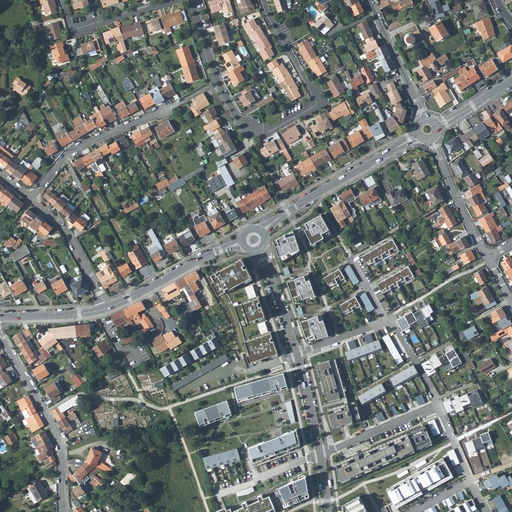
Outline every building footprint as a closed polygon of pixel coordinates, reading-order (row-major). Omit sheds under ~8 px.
[(38,0),(39,2),(41,2),(45,14),(55,11),(54,7),(55,6),(52,0),(38,0)] [(84,6),(87,5),(89,5),(87,0),(76,0),(77,2),(72,3),(74,9),(79,7),(79,9),(84,7),(84,6)] [(232,8),(229,0),(211,0),(208,1),(211,12),(219,10),(221,14),(230,11),(229,10),(232,8)] [(252,3),(250,4),(249,0),(238,0),(239,3),(237,4),(238,9),(241,8),(243,12),(254,8),(252,3)] [(286,9),(283,0),(272,0),(277,12),(286,9)] [(388,0),(384,0),(380,1),(382,8),(390,5),(392,9),(393,11),(394,10),(394,11),(413,4),(412,0),(393,0),(394,1),(389,2),(388,0)] [(489,13),(483,0),(481,0),(470,5),(471,8),(474,7),(478,18),(489,13)] [(351,17),(363,12),(359,2),(346,7),(346,8),(351,17)] [(322,12),(325,9),(320,5),(319,3),(316,6),(322,12)] [(161,15),(161,16),(165,28),(170,27),(169,25),(183,21),(179,10),(165,14),(165,13),(161,15)] [(331,21),(325,14),(314,24),(320,31),(326,26),(330,29),(334,25),(331,21)] [(161,16),(153,18),(154,19),(146,22),(149,31),(160,27),(162,31),(165,29),(165,28),(161,16)] [(495,35),(493,30),(494,29),(489,17),(475,23),(478,32),(480,33),(483,40),(495,35)] [(248,34),(250,33),(255,42),(265,37),(259,27),(258,28),(256,25),(253,19),(242,25),(248,34)] [(358,25),(361,33),(358,34),(362,42),(374,36),(366,20),(358,25)] [(60,29),(57,21),(46,24),(51,39),(62,36),(59,29),(60,29)] [(139,22),(130,25),(129,24),(123,26),(119,28),(123,39),(126,37),(133,34),(133,36),(143,33),(139,22)] [(443,28),(440,22),(429,28),(437,41),(448,35),(444,27),(443,28)] [(217,40),(219,44),(230,41),(224,23),(213,26),(217,38),(217,40)] [(106,43),(110,42),(115,40),(114,39),(116,38),(118,43),(117,43),(117,44),(116,46),(117,49),(119,50),(120,51),(126,49),(123,39),(119,28),(118,26),(110,28),(111,29),(106,31),(102,32),(106,43)] [(412,35),(411,35),(410,35),(409,35),(408,35),(407,36),(406,36),(405,37),(405,38),(405,39),(404,40),(404,41),(404,42),(405,42),(405,43),(406,44),(406,45),(407,45),(408,46),(409,46),(410,46),(411,46),(412,45),(413,45),(413,44),(414,44),(415,43),(415,42),(415,41),(422,37),(419,32),(412,35)] [(270,48),(268,45),(269,44),(265,37),(255,42),(259,50),(257,51),(263,60),(273,54),(270,48)] [(376,43),(367,47),(369,52),(384,45),(381,37),(375,41),(376,43)] [(99,48),(96,38),(92,39),(92,40),(85,42),(79,43),(81,47),(76,49),(76,55),(83,53),(89,51),(95,49),(95,50),(100,49),(99,48)] [(316,57),(306,39),(296,45),(300,52),(299,53),(306,63),(307,62),(316,57)] [(49,45),(51,49),(52,49),(55,59),(56,58),(57,63),(69,59),(67,53),(65,53),(62,45),(64,45),(62,41),(49,45)] [(380,60),(389,56),(384,45),(369,52),(359,56),(361,60),(366,58),(367,60),(377,55),(378,58),(377,59),(378,61),(380,60)] [(511,46),(511,45),(503,50),(497,53),(503,63),(508,59),(511,57),(511,46)] [(144,48),(148,55),(153,52),(150,46),(148,47),(144,48)] [(188,46),(176,49),(182,67),(194,60),(193,57),(192,58),(188,46)] [(241,66),(231,49),(221,55),(226,62),(224,63),(229,72),(241,66)] [(432,53),(419,60),(423,67),(436,59),(432,53)] [(423,67),(417,70),(424,81),(431,77),(427,69),(431,67),(433,70),(449,60),(445,54),(436,59),(423,67)] [(307,62),(310,67),(311,66),(316,76),(326,71),(318,56),(316,57),(307,62)] [(380,60),(385,72),(395,67),(389,56),(380,60)] [(498,69),(491,59),(479,68),(485,77),(498,69)] [(194,66),(196,66),(194,60),(182,67),(187,82),(198,78),(194,66)] [(287,74),(281,63),(278,65),(275,60),(267,64),(270,69),(271,68),(280,83),(290,77),(288,73),(287,74)] [(92,70),(103,64),(101,61),(89,65),(92,70)] [(229,77),(230,76),(233,80),(231,81),(234,85),(244,79),(240,71),(244,68),(242,65),(241,66),(229,72),(227,73),(229,77)] [(369,82),(374,80),(367,66),(360,69),(368,87),(371,86),(369,82)] [(451,72),(453,76),(461,71),(459,67),(451,72)] [(69,78),(73,76),(72,74),(77,71),(75,68),(65,70),(67,74),(69,78)] [(480,78),(474,68),(464,74),(470,84),(480,78)] [(59,79),(67,74),(65,70),(59,72),(56,73),(58,76),(59,79)] [(355,87),(364,83),(361,76),(351,80),(347,71),(345,72),(350,84),(352,88),(355,87)] [(461,90),(470,84),(464,74),(462,71),(453,77),(461,90)] [(443,82),(453,76),(451,72),(441,77),(443,82)] [(16,85),(14,88),(13,89),(24,96),(30,86),(26,83),(20,79),(20,78),(17,76),(12,83),(16,85)] [(161,77),(159,78),(154,81),(157,86),(158,87),(161,85),(160,84),(164,83),(161,77)] [(329,87),(328,88),(334,98),(345,92),(336,77),(326,82),(329,87)] [(169,80),(164,83),(160,84),(161,85),(158,87),(159,90),(171,83),(169,80)] [(295,84),(293,81),(282,87),(290,101),(300,96),(293,85),(295,84)] [(396,89),(392,82),(385,86),(389,93),(387,94),(392,105),(393,105),(399,102),(401,101),(396,89)] [(449,100),(443,90),(445,89),(442,82),(430,89),(434,96),(435,97),(433,98),(439,107),(449,100)] [(165,100),(176,93),(171,83),(159,90),(160,91),(165,100)] [(371,86),(368,87),(373,97),(374,96),(376,100),(383,96),(381,92),(380,93),(376,83),(371,86)] [(103,97),(106,96),(100,84),(97,86),(103,97)] [(157,86),(151,89),(155,94),(156,94),(160,91),(159,90),(158,87),(157,86)] [(240,92),(242,95),(238,97),(241,102),(243,101),(246,105),(255,100),(255,99),(259,97),(254,88),(252,89),(251,86),(240,92)] [(165,100),(160,91),(156,94),(157,96),(152,98),(155,103),(156,104),(165,100)] [(150,93),(139,99),(144,109),(155,103),(152,98),(151,96),(150,93)] [(209,104),(203,93),(193,99),(196,104),(190,108),(195,116),(201,113),(199,110),(209,104)] [(372,103),(367,93),(358,98),(355,99),(360,109),(372,103)] [(274,100),(271,95),(257,103),(259,108),(274,100)] [(123,101),(115,105),(122,119),(130,114),(126,106),(123,101)] [(508,114),(511,111),(511,101),(503,107),(508,114)] [(130,114),(139,110),(135,102),(126,106),(130,114)] [(345,104),(344,102),(331,110),(332,111),(336,119),(343,115),(344,117),(353,111),(348,102),(345,104)] [(401,107),(400,104),(394,107),(396,111),(394,115),(400,119),(399,120),(404,123),(408,110),(407,109),(406,106),(401,107)] [(101,107),(102,110),(100,111),(107,124),(116,118),(109,106),(105,108),(104,105),(101,107)] [(215,112),(212,107),(202,113),(208,123),(217,119),(215,115),(213,113),(215,112)] [(507,122),(509,121),(501,109),(494,113),(506,130),(510,127),(507,122)] [(96,113),(100,118),(94,121),(97,127),(98,128),(107,124),(100,111),(96,113)] [(332,128),(323,113),(316,117),(320,123),(318,124),(319,125),(311,129),(316,137),(332,128)] [(76,128),(80,136),(89,131),(84,123),(80,116),(76,119),(76,120),(73,122),(76,128)] [(393,117),(384,121),(390,133),(400,127),(401,125),(399,124),(398,124),(397,123),(393,117)] [(489,117),(482,122),(489,131),(490,134),(491,135),(499,130),(499,131),(502,129),(496,120),(493,122),(489,117)] [(94,121),(92,118),(84,123),(89,131),(97,127),(94,121)] [(221,123),(218,118),(217,119),(208,123),(202,126),(205,130),(207,129),(209,132),(212,131),(214,134),(215,134),(221,131),(219,127),(218,125),(219,124),(221,123)] [(175,131),(168,121),(155,128),(161,139),(175,131)] [(472,129),(478,138),(480,141),(490,134),(489,131),(482,122),(472,129)] [(378,123),(368,127),(372,136),(375,141),(384,136),(378,123)] [(301,135),(295,125),(286,131),(287,132),(282,135),(287,145),(298,138),(297,137),(301,135)] [(352,148),(369,139),(368,138),(372,136),(368,127),(367,125),(346,137),(352,148)] [(65,128),(61,130),(60,127),(58,129),(59,131),(55,133),(62,146),(72,141),(68,133),(65,128)] [(149,127),(140,132),(144,139),(146,142),(150,139),(149,136),(153,134),(149,127)] [(80,136),(76,128),(68,133),(72,141),(80,136)] [(471,142),(474,140),(478,138),(472,129),(461,136),(466,142),(467,143),(470,147),(473,145),(471,142)] [(225,133),(223,130),(221,131),(215,134),(217,137),(214,139),(219,146),(222,144),(230,140),(226,133),(225,133)] [(140,132),(131,136),(135,144),(144,139),(140,132)] [(460,134),(455,137),(460,146),(466,142),(461,136),(460,134)] [(116,141),(120,150),(128,145),(125,140),(124,137),(116,141)] [(445,143),(450,153),(461,147),(460,146),(455,137),(445,143)] [(268,143),(264,146),(264,147),(260,149),(264,158),(278,150),(279,152),(282,150),(285,149),(279,138),(274,141),(273,140),(268,143)] [(349,150),(343,139),(327,147),(333,157),(338,155),(338,156),(349,150)] [(235,151),(233,148),(234,148),(230,140),(222,144),(226,152),(223,154),(224,157),(235,151)] [(311,140),(306,143),(310,149),(315,146),(311,140)] [(120,150),(116,141),(107,146),(111,151),(112,154),(120,150)] [(57,150),(53,142),(43,147),(44,148),(48,156),(57,150)] [(201,142),(195,144),(200,156),(206,154),(201,142)] [(102,156),(111,151),(107,146),(106,144),(98,148),(102,156)] [(102,156),(98,148),(90,153),(95,162),(103,157),(102,156)] [(330,160),(324,149),(309,158),(315,168),(325,162),(326,163),(330,160)] [(0,162),(5,167),(11,160),(14,156),(7,150),(6,151),(0,158),(0,162)] [(95,162),(90,153),(82,158),(86,165),(88,168),(96,163),(95,162)] [(242,154),(233,159),(239,169),(248,164),(242,154)] [(489,154),(479,161),(483,167),(493,160),(489,154)] [(35,160),(40,164),(44,160),(38,156),(35,160)] [(96,163),(97,166),(105,161),(103,157),(95,162),(96,163)] [(223,157),(214,162),(228,187),(233,184),(222,165),(226,162),(223,157)] [(74,162),(79,169),(86,165),(82,158),(74,162)] [(311,170),(312,172),(316,170),(315,168),(309,158),(295,165),(301,176),(311,170)] [(421,178),(431,173),(423,159),(413,164),(421,178)] [(452,164),(461,178),(463,177),(468,173),(459,159),(452,164)] [(18,166),(11,160),(5,167),(13,173),(18,166)] [(18,166),(13,173),(20,178),(31,164),(27,161),(23,167),(19,164),(18,166)] [(34,161),(31,164),(20,178),(20,179),(27,185),(32,184),(38,177),(30,171),(33,167),(37,170),(40,166),(34,161)] [(72,167),(68,169),(73,179),(76,175),(72,167)] [(478,173),(482,170),(480,168),(469,175),(464,178),(469,187),(478,181),(477,180),(479,179),(480,177),(477,173),(478,173)] [(185,180),(199,172),(198,169),(183,177),(185,180)] [(495,174),(492,169),(484,174),(487,179),(495,174)] [(292,173),(277,182),(283,192),(294,186),(295,187),(298,185),(292,173)] [(92,184),(95,182),(91,174),(87,176),(92,184)] [(155,184),(159,190),(164,187),(168,186),(170,184),(168,182),(166,178),(155,184)] [(171,192),(175,190),(173,187),(181,183),(179,179),(170,184),(168,186),(171,192)] [(91,191),(85,180),(80,182),(81,184),(86,193),(87,194),(91,191)] [(472,206),(485,199),(481,191),(482,190),(478,184),(466,192),(469,198),(468,198),(472,206)] [(44,198),(53,205),(58,198),(50,191),(53,188),(50,186),(47,190),(47,189),(45,192),(47,194),(44,198)] [(167,191),(164,187),(159,190),(157,191),(156,192),(158,196),(167,191)] [(434,205),(443,200),(436,187),(427,192),(434,205)] [(263,188),(250,195),(257,207),(264,203),(263,202),(269,198),(263,188)] [(366,192),(371,202),(373,204),(374,205),(381,201),(374,188),(366,192)] [(147,197),(152,194),(156,192),(157,191),(156,189),(152,191),(151,190),(145,193),(145,195),(147,197)] [(354,196),(350,189),(339,195),(343,202),(347,209),(351,207),(349,204),(356,200),(355,198),(354,196)] [(393,206),(407,198),(402,189),(396,193),(394,190),(386,194),(393,206)] [(14,196),(7,190),(1,196),(0,197),(0,200),(7,205),(7,204),(14,196)] [(502,206),(506,204),(499,191),(495,194),(502,206)] [(355,198),(356,200),(361,208),(364,206),(371,202),(366,192),(355,198)] [(59,197),(66,203),(68,201),(69,199),(62,193),(59,197)] [(257,207),(250,195),(236,202),(242,213),(249,210),(250,211),(257,207)] [(17,212),(23,203),(14,196),(7,204),(17,212)] [(60,211),(66,203),(59,197),(58,198),(53,205),(60,211)] [(139,202),(140,205),(149,200),(147,197),(139,202)] [(472,206),(479,219),(489,214),(483,203),(488,201),(487,200),(490,199),(489,197),(485,199),(472,206)] [(122,211),(130,206),(127,200),(119,205),(122,211)] [(68,201),(66,203),(60,211),(67,217),(71,212),(74,209),(75,207),(68,201)] [(343,202),(331,209),(341,228),(346,226),(342,220),(348,216),(351,222),(354,221),(347,209),(345,206),(343,202)] [(133,205),(130,206),(122,211),(123,214),(135,208),(139,206),(137,203),(133,205)] [(452,213),(449,209),(448,209),(446,205),(438,209),(441,214),(439,215),(437,212),(435,208),(432,210),(422,215),(424,219),(427,219),(432,216),(434,220),(435,223),(452,213)] [(231,210),(229,206),(224,209),(226,213),(229,220),(237,216),(233,209),(231,210)] [(217,212),(215,208),(207,213),(209,217),(208,217),(214,229),(225,223),(218,211),(217,212)] [(36,215),(28,209),(20,218),(29,225),(29,224),(36,215)] [(71,212),(79,218),(79,217),(81,215),(74,209),(71,212)] [(73,224),(79,218),(71,212),(67,217),(66,218),(73,224)] [(479,219),(486,232),(497,226),(492,217),(494,216),(492,212),(489,214),(479,219)] [(444,228),(447,227),(448,227),(456,223),(454,219),(455,218),(452,213),(435,223),(436,225),(439,224),(440,224),(441,223),(444,228)] [(200,236),(210,231),(205,221),(207,220),(204,214),(199,217),(198,214),(194,216),(193,220),(196,225),(195,226),(200,236)] [(37,230),(44,221),(36,215),(29,224),(37,230)] [(321,215),(301,225),(312,244),(331,234),(321,215)] [(79,217),(79,218),(73,224),(80,231),(87,223),(79,217)] [(42,237),(45,236),(46,235),(47,235),(52,228),(44,221),(37,230),(36,232),(42,237)] [(36,232),(37,230),(29,224),(29,225),(27,227),(35,233),(36,232)] [(486,232),(491,242),(500,237),(497,232),(503,229),(500,225),(497,226),(486,232)] [(151,228),(147,230),(156,246),(148,250),(155,262),(162,258),(158,250),(162,248),(151,228)] [(194,240),(189,230),(178,236),(184,246),(194,240)] [(293,230),(273,241),(279,257),(299,250),(293,230)] [(446,234),(445,232),(439,235),(434,238),(436,240),(439,246),(450,240),(447,234),(446,234)] [(9,236),(4,243),(8,247),(11,246),(13,246),(16,241),(9,236)] [(461,249),(469,244),(465,236),(456,240),(449,244),(453,253),(461,249)] [(377,237),(366,244),(368,246),(379,240),(378,238),(377,237)] [(392,238),(384,243),(390,253),(397,249),(398,252),(400,251),(392,238)] [(179,248),(174,239),(164,245),(169,254),(179,248)] [(384,243),(377,247),(383,257),(388,254),(390,256),(392,255),(390,253),(384,243)] [(134,245),(136,250),(128,254),(136,268),(147,262),(137,244),(134,245)] [(15,262),(31,254),(26,245),(10,253),(15,262)] [(377,247),(369,251),(375,261),(381,258),(382,260),(384,260),(383,257),(377,247)] [(104,262),(108,259),(104,252),(102,249),(98,251),(104,262)] [(475,258),(471,250),(460,255),(465,264),(475,258)] [(369,251),(361,256),(367,266),(373,262),(375,265),(377,264),(375,261),(369,251)] [(506,258),(507,260),(505,261),(501,263),(506,271),(511,267),(511,259),(510,256),(506,258)] [(252,277),(241,258),(211,275),(214,281),(211,283),(218,295),(252,277)] [(131,271),(126,263),(118,267),(123,275),(131,271)] [(457,264),(446,270),(448,273),(459,267),(457,264)] [(99,278),(103,287),(116,280),(108,266),(105,268),(104,270),(106,274),(99,278)] [(408,266),(400,270),(406,280),(412,276),(414,279),(415,278),(408,266)] [(339,268),(332,273),(337,283),(343,279),(345,282),(347,281),(339,268)] [(487,280),(481,269),(474,273),(475,277),(478,281),(480,284),(487,280)] [(194,281),(200,278),(196,270),(184,277),(202,307),(207,304),(194,281)] [(400,270),(393,275),(398,284),(404,281),(406,284),(407,283),(406,280),(400,270)] [(332,273),(324,277),(329,287),(335,284),(337,286),(339,285),(337,283),(332,273)] [(308,274),(287,281),(294,302),(315,295),(308,274)] [(393,275),(385,279),(391,289),(397,285),(398,288),(400,287),(398,284),(393,275)] [(77,279),(78,280),(71,285),(77,296),(88,290),(81,277),(77,279)] [(196,310),(202,307),(184,277),(175,282),(174,283),(173,283),(178,290),(184,287),(185,289),(191,301),(186,304),(190,311),(191,312),(196,309),(196,310)] [(67,289),(62,279),(58,281),(56,278),(50,281),(57,295),(67,289)] [(385,279),(377,283),(383,293),(389,290),(391,292),(392,291),(391,289),(385,279)] [(27,289),(22,280),(11,286),(16,296),(27,289)] [(38,294),(46,289),(42,282),(38,284),(36,280),(33,282),(35,286),(34,286),(38,294)] [(0,295),(1,295),(2,298),(11,294),(5,281),(0,283),(0,295)] [(173,283),(161,290),(165,297),(178,290),(173,283)] [(484,304),(494,299),(486,286),(474,293),(476,297),(479,295),(484,304)] [(165,297),(167,300),(173,297),(172,296),(179,292),(178,290),(165,297)] [(436,308),(439,306),(433,295),(430,297),(430,298),(433,304),(435,307),(436,308)] [(355,296),(347,300),(353,310),(359,306),(361,309),(362,308),(355,296)] [(258,297),(233,306),(239,322),(244,321),(244,323),(265,316),(258,297)] [(347,300),(340,305),(345,314),(351,311),(353,314),(354,313),(353,310),(347,300)] [(134,326),(137,324),(141,322),(144,328),(147,326),(152,323),(147,315),(146,316),(144,313),(140,316),(138,313),(145,308),(141,301),(140,301),(138,302),(125,309),(128,317),(131,316),(133,320),(132,321),(134,326)] [(161,311),(165,308),(161,302),(156,305),(160,311),(161,311)] [(186,304),(178,308),(183,318),(184,317),(184,316),(191,312),(190,311),(186,304)] [(429,304),(420,309),(428,322),(433,319),(430,313),(433,312),(429,304)] [(502,304),(490,310),(494,317),(498,315),(496,313),(500,311),(505,308),(502,304)] [(486,308),(485,305),(476,310),(477,314),(486,308)] [(169,315),(165,308),(161,311),(165,318),(170,315),(169,315)] [(480,318),(489,313),(486,308),(477,314),(471,317),(473,320),(479,317),(480,318)] [(504,324),(511,320),(505,308),(500,311),(505,319),(502,321),(504,324)] [(127,323),(131,332),(136,330),(134,326),(132,321),(133,320),(131,316),(128,317),(125,309),(110,315),(116,327),(127,323)] [(420,309),(413,313),(421,327),(428,323),(428,322),(420,309)] [(412,311),(404,315),(409,325),(417,320),(413,313),(412,311)] [(321,315),(301,321),(308,342),(328,335),(321,315)] [(404,315),(396,320),(402,331),(410,326),(409,325),(404,315)] [(94,331),(93,323),(75,325),(76,335),(76,336),(77,336),(80,336),(80,337),(83,337),(83,335),(91,334),(90,332),(94,331)] [(154,326),(152,323),(147,326),(144,328),(137,332),(139,336),(147,331),(154,326)] [(511,323),(503,329),(503,328),(496,332),(489,336),(492,339),(507,331),(510,337),(511,335),(511,323)] [(478,333),(480,337),(483,334),(480,328),(476,329),(473,324),(458,333),(461,338),(465,336),(467,339),(478,333)] [(76,335),(75,325),(68,326),(69,336),(76,335)] [(58,327),(58,326),(53,327),(53,333),(56,337),(59,336),(59,337),(69,336),(68,326),(58,327)] [(172,330),(163,336),(169,347),(171,349),(182,342),(178,335),(176,337),(172,330)] [(20,332),(13,337),(18,346),(19,346),(26,341),(24,338),(27,336),(24,331),(20,332)] [(270,332),(245,341),(252,362),(278,353),(270,332)] [(52,356),(46,349),(57,341),(52,334),(51,333),(39,341),(43,346),(41,348),(43,353),(46,359),(52,356)] [(381,337),(396,363),(402,359),(387,333),(381,337)] [(162,334),(152,340),(159,353),(169,347),(163,336),(162,334)] [(216,336),(191,351),(195,359),(221,344),(216,336)] [(503,343),(502,344),(503,345),(504,345),(508,344),(509,347),(511,351),(511,350),(511,337),(508,340),(503,343)] [(104,352),(111,348),(105,339),(93,348),(101,360),(107,356),(104,352)] [(350,350),(345,352),(348,361),(382,349),(379,340),(374,342),(370,343),(367,344),(357,348),(353,349),(350,350)] [(27,343),(26,341),(19,346),(30,364),(37,360),(32,352),(34,351),(32,347),(30,348),(27,343)] [(61,347),(63,349),(65,352),(67,350),(68,349),(63,341),(61,342),(59,344),(61,347)] [(453,349),(445,353),(453,367),(462,363),(453,349)] [(466,363),(470,360),(464,350),(460,352),(463,358),(466,363)] [(187,353),(160,368),(166,376),(192,361),(187,353)] [(226,353),(217,358),(220,364),(229,359),(226,353)] [(445,353),(438,357),(441,364),(446,372),(453,367),(445,353)] [(436,355),(429,359),(434,368),(441,364),(438,357),(436,355)] [(217,358),(209,363),(212,369),(220,364),(217,358)] [(490,358),(477,365),(482,373),(494,366),(490,358)] [(329,359),(317,363),(320,374),(324,385),(325,392),(328,401),(340,397),(329,359)] [(429,359),(421,364),(428,376),(436,372),(434,368),(429,359)] [(40,379),(49,373),(43,363),(34,369),(40,379)] [(209,363),(200,368),(204,374),(212,369),(209,363)] [(69,366),(67,367),(68,369),(69,369),(74,376),(76,374),(70,365),(69,366)] [(413,365),(390,378),(395,387),(418,373),(413,365)] [(197,370),(188,375),(192,380),(200,376),(197,370)] [(0,382),(3,387),(12,381),(9,376),(10,375),(7,371),(4,373),(0,375),(0,382)] [(284,372),(234,386),(239,401),(288,387),(284,372)] [(188,375),(180,379),(183,385),(192,380),(188,375)] [(180,379),(171,384),(175,390),(183,385),(180,379)] [(60,399),(57,394),(63,390),(58,382),(56,383),(55,382),(45,388),(54,403),(60,399)] [(381,383),(358,396),(363,405),(386,391),(381,383)] [(477,389),(467,394),(470,402),(473,409),(483,404),(477,389)] [(467,394),(459,397),(462,406),(470,402),(467,394)] [(29,415),(36,412),(28,396),(17,401),(20,407),(24,414),(26,418),(29,416),(29,415)] [(77,397),(76,396),(67,401),(69,404),(74,402),(73,400),(77,397)] [(450,398),(442,402),(446,413),(455,410),(450,398)] [(226,400),(195,412),(200,426),(232,414),(226,400)] [(291,400),(285,402),(291,423),(295,422),(291,400)] [(58,422),(65,417),(59,406),(51,411),(57,421),(58,422)] [(357,406),(328,414),(332,426),(341,424),(360,417),(357,406)] [(44,426),(40,420),(41,419),(36,412),(29,415),(29,416),(26,418),(27,419),(26,420),(32,432),(44,426)] [(65,433),(72,429),(68,422),(77,417),(74,413),(65,417),(58,422),(65,433)] [(428,421),(434,435),(441,432),(435,418),(428,421)] [(424,425),(335,462),(339,484),(433,444),(424,425)] [(296,429),(249,447),(254,461),(300,444),(296,429)] [(44,430),(31,438),(37,448),(50,441),(44,430)] [(10,445),(16,442),(11,433),(5,436),(10,445)] [(51,449),(54,447),(50,441),(37,448),(34,450),(40,461),(41,460),(43,459),(47,467),(55,463),(56,462),(55,460),(56,459),(53,454),(54,453),(51,449)] [(237,447),(203,457),(206,469),(239,460),(240,460),(237,447)] [(86,461),(96,464),(97,464),(107,473),(111,469),(99,459),(101,453),(92,448),(86,461)] [(450,456),(456,453),(454,448),(447,451),(450,456)] [(96,464),(86,461),(82,465),(88,471),(96,464)] [(419,475),(416,476),(421,486),(424,485),(426,488),(450,475),(443,463),(443,462),(418,475),(419,475)] [(82,465),(74,473),(75,473),(72,475),(75,479),(79,484),(84,491),(88,488),(84,484),(85,482),(89,478),(85,474),(88,471),(82,465)] [(136,476),(130,471),(125,477),(119,483),(125,488),(132,481),(136,476)] [(496,474),(488,479),(492,485),(494,489),(501,485),(502,488),(510,484),(506,477),(504,474),(498,478),(496,474)] [(306,476),(277,488),(283,503),(304,495),(308,493),(306,476)] [(412,478),(386,492),(393,506),(419,492),(415,483),(417,482),(414,478),(412,479),(412,478)] [(488,479),(483,482),(486,488),(492,485),(488,479)] [(34,502),(47,495),(39,480),(29,486),(31,491),(28,492),(34,502)] [(79,484),(72,489),(77,497),(78,496),(80,498),(86,494),(84,491),(79,484)] [(225,507),(215,511),(263,511),(274,507),(269,496),(263,498),(261,495),(258,496),(259,499),(247,505),(246,501),(242,503),(244,506),(232,511),(230,508),(226,510),(225,507)] [(509,511),(500,495),(492,499),(499,511),(509,511)] [(342,511),(367,511),(359,496),(343,505),(343,506),(342,506),(342,511)] [(73,511),(84,511),(80,506),(81,505),(76,499),(72,502),(77,508),(73,511)] [(469,511),(477,508),(472,499),(447,511),(469,511)]
